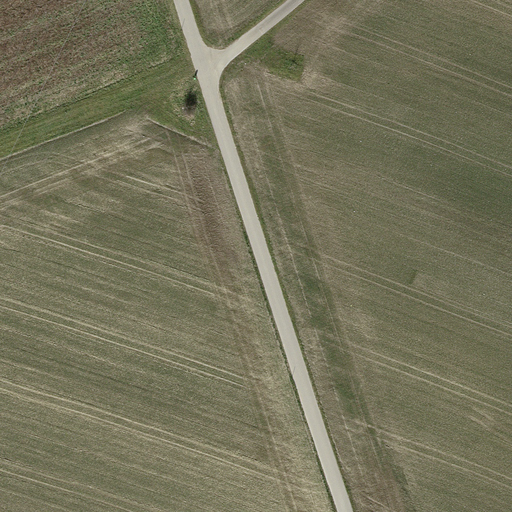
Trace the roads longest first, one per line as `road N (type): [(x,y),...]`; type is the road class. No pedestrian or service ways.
road 1 (track): [(345,511),(181,0)]
road 2 (track): [(0,147),(203,66),(294,0)]
